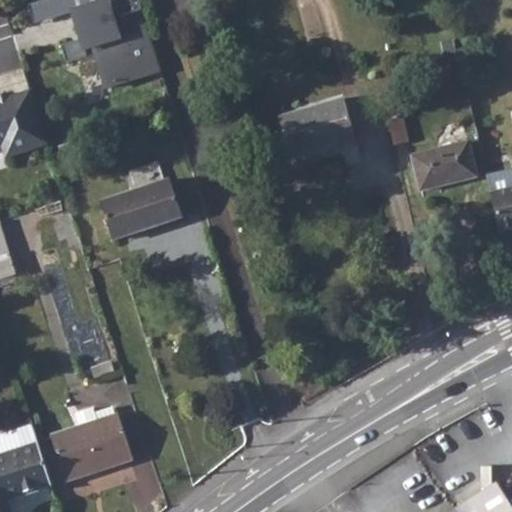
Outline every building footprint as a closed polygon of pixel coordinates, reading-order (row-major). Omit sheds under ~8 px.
[(35,25),(72,12),(107,1),(106,0),(44,0),(29,5),(35,25)] [(106,88),(161,71),(147,25),(125,32),(121,17),(143,11),(139,0),(106,0),(107,1),(72,12),(79,32),(88,29),(89,33),(81,40),(61,46),(66,64),(88,58),(85,50),(94,48),(106,88)] [(88,29),(79,32),(81,40),(89,33),(88,29)] [(6,159),(48,145),(31,91),(10,98),(11,102),(0,105),(0,148),(2,148),(6,159)] [(345,99),(280,118),(291,157),(339,143),(340,147),(358,142),(345,99)] [(403,116),(390,119),(395,144),(409,141),(403,116)] [(468,143),(414,157),(422,190),(477,177),(468,143)] [(169,179),(102,202),(114,239),(182,216),(169,179)] [(511,185),(491,190),(500,229),(511,226),(511,185)] [(0,225),(0,278),(15,273),(0,225)] [(76,427),(52,436),(67,481),(133,459),(118,413),(114,415),(112,407),(94,413),(91,407),(72,413),(76,427)] [(53,485),(39,442),(0,455),(0,511),(11,511),(8,500),(53,485)] [(511,511),(511,506),(499,484),(454,511),(511,511)]
